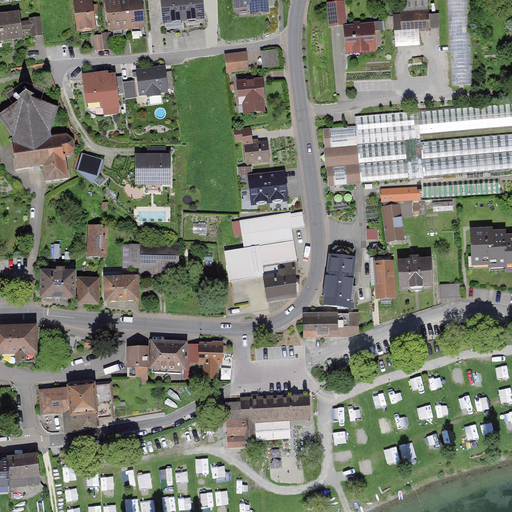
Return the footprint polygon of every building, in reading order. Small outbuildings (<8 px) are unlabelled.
[(186,26),(182,0),(161,0),(164,28),(186,26)] [(207,24),(204,0),(182,0),(186,26),(207,24)] [(268,0),(227,0),(229,8),(248,6),(250,17),(270,14),(268,0)] [(469,0),(450,0),(456,80),(474,79),(469,0)] [(94,2),(75,3),(77,31),(96,30),(94,2)] [(138,2),(105,3),(106,33),(139,32),(138,2)] [(344,3),(329,4),(330,26),(345,25),(344,3)] [(19,12),(0,15),(0,43),(21,41),(20,32),(30,31),(31,40),(43,38),(40,18),(20,21),(19,12)] [(426,14),(395,16),(396,46),(417,44),(416,34),(427,33),(426,14)] [(385,26),(343,29),(345,52),(387,49),(385,26)] [(279,50),(262,52),(264,69),(281,67),(279,50)] [(244,56),(225,57),(226,75),(245,73),(244,56)] [(162,70),(134,73),(137,95),(165,92),(162,70)] [(115,75),(84,78),(88,110),(119,107),(115,75)] [(14,106),(0,115),(0,118),(14,139),(15,143),(13,144),(17,170),(45,165),(47,182),(58,181),(68,179),(66,157),(70,156),(75,150),(74,141),(67,136),(52,138),(51,133),(60,109),(41,102),(46,89),(25,82),(6,95),(14,106)] [(263,82),(235,86),(240,117),(268,112),(263,82)] [(511,104),(358,118),(364,184),(511,171),(511,104)] [(356,128),(325,130),(328,187),(359,185),(356,128)] [(268,144),(243,147),(245,167),(271,163),(268,144)] [(104,161),(83,154),(77,171),(82,175),(90,182),(94,176),(98,178),(100,175),(100,173),(104,161)] [(170,159),(134,159),(134,188),(170,187),(170,159)] [(285,176),(267,178),(270,204),(288,202),(285,176)] [(267,178),(249,179),(251,205),(270,204),(267,178)] [(501,184),(424,187),(425,199),(502,195),(501,184)] [(420,187),(382,190),(383,204),(421,201),(420,187)] [(397,211),(382,212),(384,244),(400,243),(397,211)] [(304,218),(241,227),(245,252),(229,255),(233,282),(265,277),(264,269),(298,264),(293,232),(305,230),(304,218)] [(107,230),(92,230),(90,258),(106,259),(107,230)] [(482,233),(467,233),(468,272),(483,271),(482,233)] [(502,236),(487,237),(487,271),(503,270),(502,236)] [(174,250),(141,249),(141,272),(174,273),(174,250)] [(329,250),(326,278),(355,282),(358,254),(329,250)] [(430,262),(395,265),(397,292),(433,289),(430,262)] [(388,266),(373,266),(374,301),(388,301),(388,266)] [(69,275),(40,274),(40,299),(69,299),(69,275)] [(296,275),(261,281),(264,302),(299,296),(296,275)] [(351,310),(355,282),(326,278),(322,306),(351,310)] [(134,281),(101,281),(102,307),(135,306),(134,281)] [(97,282),(77,282),(76,305),(96,305),(97,282)] [(462,295),(461,282),(441,283),(442,297),(462,295)] [(358,318),(304,320),(305,338),(358,336),(358,318)] [(32,328),(0,328),(0,354),(33,354),(32,328)] [(169,343),(151,342),(151,369),(169,369),(169,343)] [(187,343),(169,343),(169,369),(186,369),(187,343)] [(227,349),(197,349),(197,366),(206,366),(206,382),(220,382),(219,366),(227,366),(227,349)] [(146,352),(126,353),(127,378),(148,377),(146,352)] [(497,375),(509,374),(508,362),(496,363),(497,375)] [(114,384),(38,392),(41,416),(64,414),(66,433),(101,429),(100,421),(118,419),(114,384)] [(311,398),(225,402),(227,449),(255,448),(254,423),(312,421),(311,398)] [(433,402),(436,416),(449,413),(445,399),(433,402)] [(393,413),(378,416),(381,435),(397,432),(393,413)] [(394,415),(397,430),(410,427),(407,413),(394,415)] [(440,430),(444,443),(456,440),(452,427),(440,430)] [(440,431),(427,434),(430,447),(443,444),(440,431)] [(414,442),(401,444),(403,461),(411,460),(412,465),(417,465),(414,442)] [(384,451),(388,465),(402,461),(397,446),(384,451)] [(272,448),(272,467),(282,466),(281,447),(272,448)] [(210,457),(195,457),(196,476),(211,476),(210,457)] [(361,475),(374,473),(372,458),(359,460),(361,475)] [(0,488),(3,488),(44,488),(44,460),(23,460),(0,459),(0,488)] [(126,486),(138,484),(136,467),(123,469),(126,486)] [(189,480),(189,468),(175,469),(176,480),(189,480)] [(161,470),(162,483),(175,482),(174,469),(161,470)] [(153,472),(139,472),(139,486),(153,486),(153,472)] [(102,496),(114,496),(115,475),(102,475),(102,496)] [(99,476),(88,476),(88,492),(100,491),(99,476)] [(214,485),(199,486),(200,507),(215,506),(214,485)] [(79,486),(67,487),(68,500),(80,499),(79,486)] [(229,490),(216,491),(217,505),(229,504),(229,490)] [(177,510),(176,495),(164,496),(164,510),(177,510)] [(127,498),(126,511),(139,511),(140,498),(127,498)] [(141,500),(142,511),(156,511),(155,498),(141,500)] [(241,502),(242,511),(253,511),(252,500),(241,502)]
